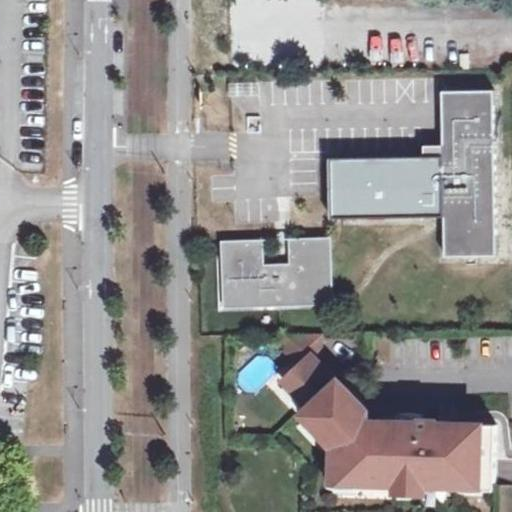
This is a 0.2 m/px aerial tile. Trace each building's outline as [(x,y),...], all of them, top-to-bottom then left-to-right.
[(497,90),(445,91),(446,145),(444,145),(444,155),(332,158),(332,219),(447,217),(448,256),(499,256),(497,90)] [(230,302),(330,300),(328,240),(291,241),(292,264),(261,265),(260,241),(229,242),(223,243),(227,302),(230,302)] [(330,307),(330,300),(230,302),(227,302),(227,309),(230,310),(330,307)] [(321,332),(289,333),(290,350),(302,364),(286,379),(311,407),(309,409),(331,432),(327,436),(336,446),(336,476),(358,476),(358,482),(459,484),(459,478),(499,479),(500,422),(440,420),(440,418),(425,418),(425,420),(371,419),(371,408),(342,378),(340,380),(320,358),(322,355),(321,332)] [(257,358),(238,377),(252,390),(271,371),(257,358)]
